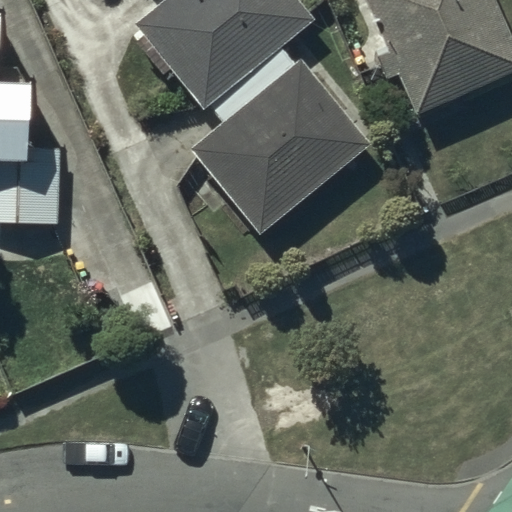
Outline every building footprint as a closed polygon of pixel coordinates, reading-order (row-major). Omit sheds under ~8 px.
[(287,0),(159,0),(133,22),(197,99),(299,14),(287,0)] [(483,0),(365,0),(412,106),(511,64),(483,0)] [(292,61),(190,145),(253,222),(356,138),(292,61)] [(0,84),(0,150),(18,151),(21,85),(0,84)] [(18,151),(0,150),(0,214),(49,216),(51,152),(18,151)]
